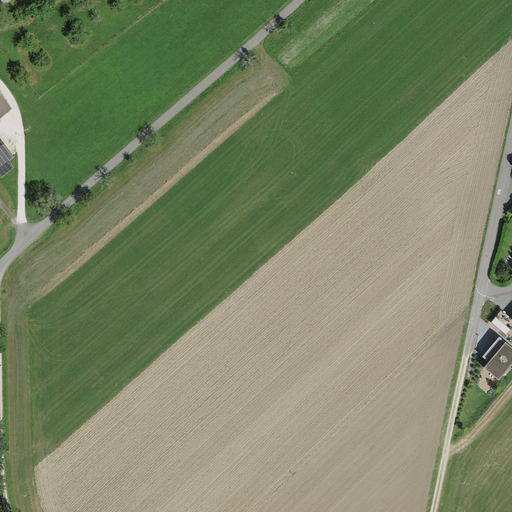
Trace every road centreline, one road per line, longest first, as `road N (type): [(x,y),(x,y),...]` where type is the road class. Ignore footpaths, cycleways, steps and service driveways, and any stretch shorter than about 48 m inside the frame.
road 1 (track): [(19,245),(18,123),(0,86)]
road 2 (track): [(433,511),(466,352)]
road 3 (residential): [(511,136),(481,282)]
